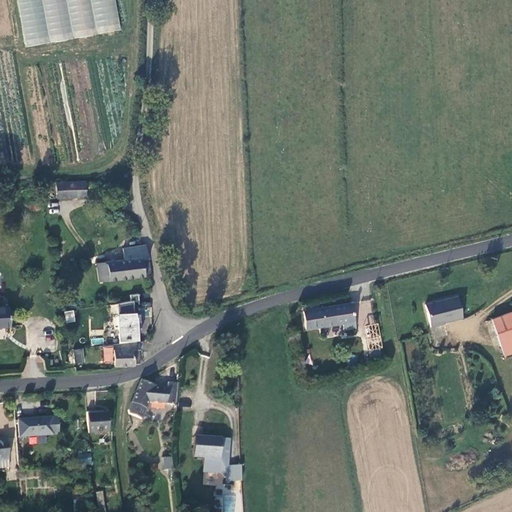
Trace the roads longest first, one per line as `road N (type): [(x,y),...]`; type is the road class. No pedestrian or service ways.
road 1 (unclassified): [(187,340),(164,311),(137,204),(150,0)]
road 2 (unclassified): [(187,340),(268,300),(511,239)]
road 3 (unclassified): [(0,386),(115,378),(187,340)]
road 4 (track): [(126,511),(115,378)]
